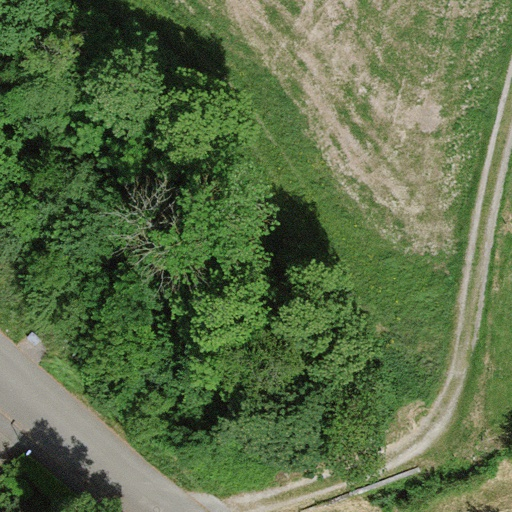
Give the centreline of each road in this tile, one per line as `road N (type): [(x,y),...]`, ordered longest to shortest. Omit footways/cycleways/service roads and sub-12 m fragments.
road 1 (track): [(248,511),(393,466),(447,418),(470,365),(511,125)]
road 2 (residential): [(0,372),(158,511)]
